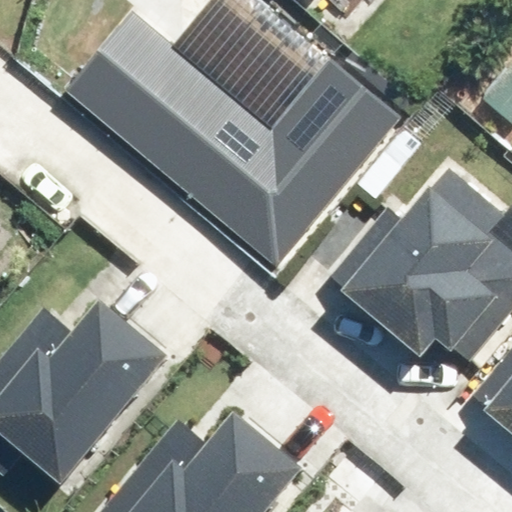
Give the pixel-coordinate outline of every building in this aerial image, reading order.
[(131,12),(64,91),(271,267),(398,119),(330,61),(271,130),(131,12)] [(511,69),(481,104),(509,129),(511,125),(511,69)] [(511,313),(511,226),(437,157),(311,292),(430,402),(511,313)] [(59,317),(0,387),(0,474),(14,486),(36,459),(71,488),(169,370),(97,311),(79,333),(59,317)] [(511,361),(462,414),(511,460),(511,361)] [(183,423),(108,511),(263,511),(293,476),(221,417),(203,439),(183,423)]
